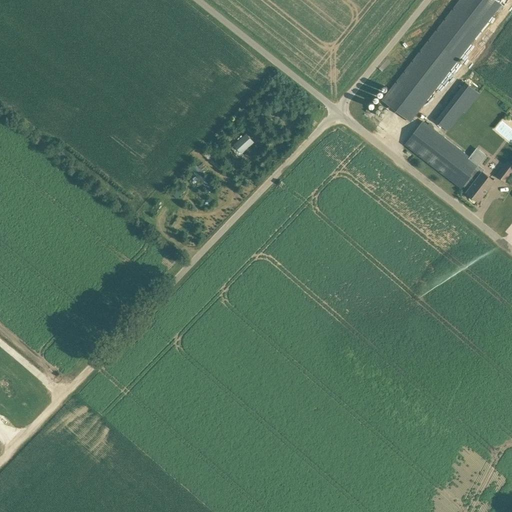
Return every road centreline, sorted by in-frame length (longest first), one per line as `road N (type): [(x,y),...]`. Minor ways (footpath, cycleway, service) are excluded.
road 1 (unclassified): [(0,464),(337,113)]
road 2 (unclassified): [(511,252),(337,113)]
road 3 (unclassified): [(337,113),(197,0)]
road 4 (unclassified): [(337,113),(428,0)]
